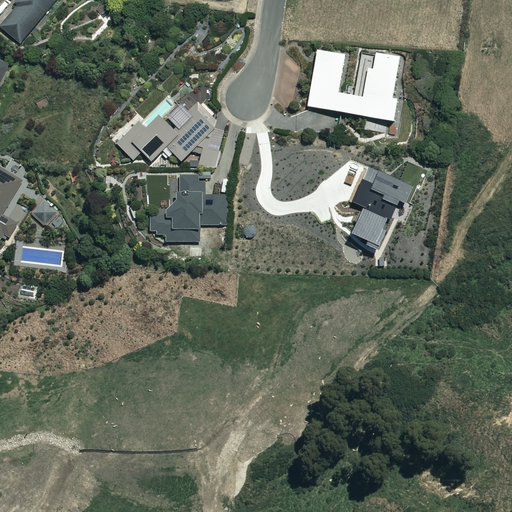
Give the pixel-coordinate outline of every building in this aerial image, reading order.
[(19,0),(16,3),(19,6),(1,26),(20,43),(57,0),(19,0)] [(347,55),(319,50),(309,107),(395,121),(399,99),(394,98),(401,57),(377,53),(376,57),(362,55),(355,95),(341,93),(347,55)] [(0,83),(10,61),(0,57),(0,83)] [(187,110),(180,103),(167,116),(176,126),(173,129),(158,114),(144,127),(138,121),(115,143),(132,160),(141,151),(151,160),(161,150),(163,152),(161,154),(165,158),(168,155),(169,156),(172,153),(180,161),(190,151),(215,127),(216,121),(197,101),(187,110)] [(225,130),(215,127),(190,151),(201,154),(199,160),(190,160),(190,166),(198,166),(198,167),(216,167),(225,130)] [(412,186),(367,165),(351,200),(365,206),(364,210),(385,220),(386,218),(389,219),(399,199),(405,202),(412,186)] [(0,167),(0,243),(10,227),(0,221),(0,219),(23,180),(0,167)] [(203,194),(203,174),(177,174),(176,198),(166,209),(166,216),(148,216),(148,231),(164,231),(164,240),(197,240),(197,224),(225,224),(225,194),(203,194)]
